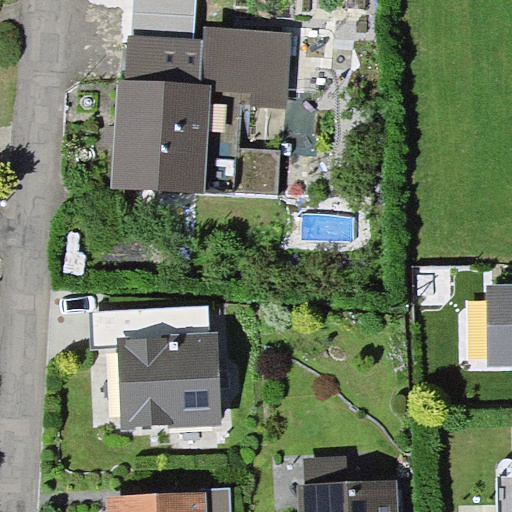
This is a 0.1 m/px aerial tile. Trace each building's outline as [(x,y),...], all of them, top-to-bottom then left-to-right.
[(122,88),(120,119),(115,193),(223,199),(229,107),(246,108),(247,95),(277,97),(280,40),(251,38),(250,56),(126,49),(124,89),(122,88)] [(511,365),(511,297),(488,298),(489,365),(511,365)] [(219,338),(129,343),(134,425),(224,420),(219,338)] [(400,511),(399,487),(308,492),(308,511),(400,511)] [(208,511),(208,498),(115,504),(115,511),(208,511)]
